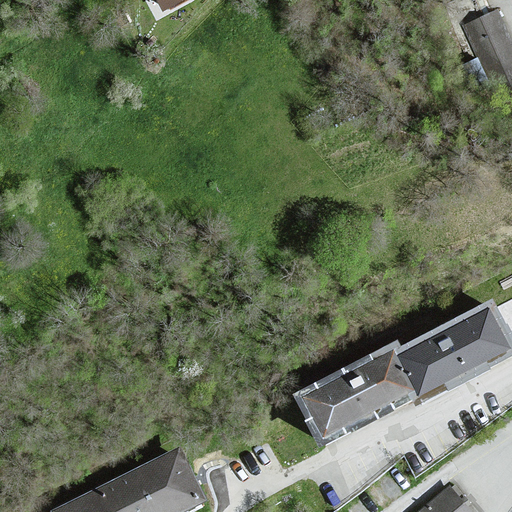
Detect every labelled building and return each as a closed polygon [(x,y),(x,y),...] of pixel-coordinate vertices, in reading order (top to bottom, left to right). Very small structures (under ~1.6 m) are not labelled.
[(504,101),(511,97),(511,35),(497,5),(465,20),(504,101)] [(376,347),(404,403),(490,359),(462,304),(376,347)] [(286,386),(314,441),(400,398),(372,343),(286,386)] [(34,509),(35,511),(156,511),(186,497),(160,445),(34,509)] [(469,511),(445,481),(405,511),(469,511)]
